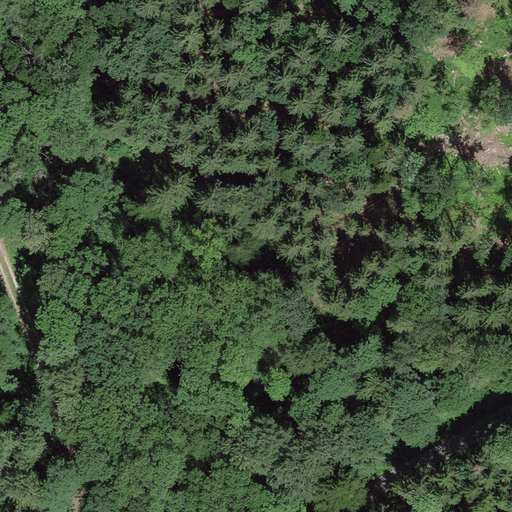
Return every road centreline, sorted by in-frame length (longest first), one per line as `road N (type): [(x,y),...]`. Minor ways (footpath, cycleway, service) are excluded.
road 1 (track): [(0,247),(63,418),(80,511)]
road 2 (unclassified): [(511,411),(327,511)]
